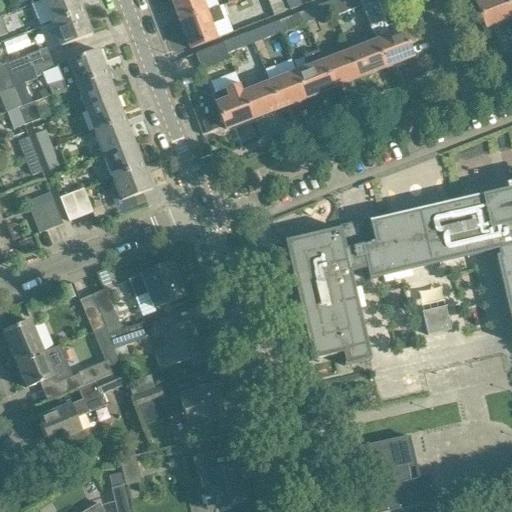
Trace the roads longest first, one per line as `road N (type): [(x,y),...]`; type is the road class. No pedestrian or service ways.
road 1 (residential): [(308,511),(260,350),(200,208)]
road 2 (residential): [(200,208),(467,100)]
road 3 (residential): [(200,208),(122,0)]
road 4 (residential): [(0,287),(200,208)]
